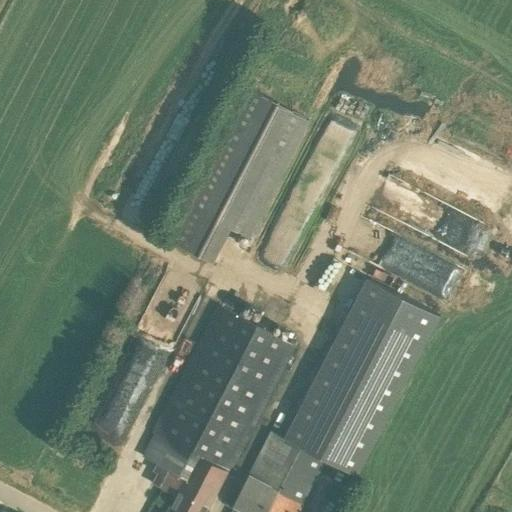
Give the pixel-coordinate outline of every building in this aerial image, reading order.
[(246,87),(168,239),(212,262),(230,227),(248,237),(309,120),(246,87)] [(290,422),(283,436),(325,458),(357,475),(440,314),(369,278),(294,423),(290,422)] [(140,306),(110,379),(151,396),(181,323),(140,306)] [(144,458),(162,467),(154,484),(177,496),(169,511),(205,511),(293,343),(223,307),(144,458)] [(297,511),(325,458),(283,436),(272,431),(235,504),(237,506),(233,511),(297,511)]
